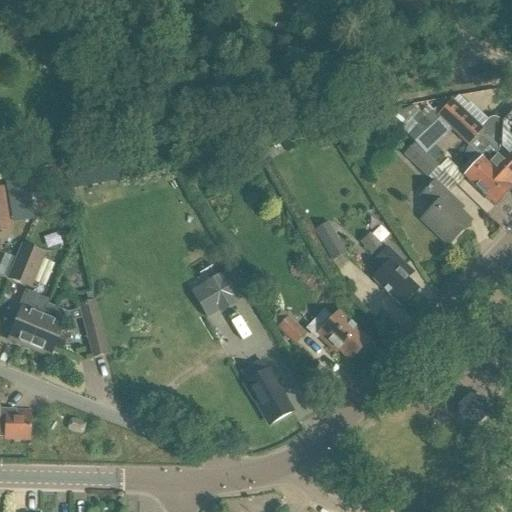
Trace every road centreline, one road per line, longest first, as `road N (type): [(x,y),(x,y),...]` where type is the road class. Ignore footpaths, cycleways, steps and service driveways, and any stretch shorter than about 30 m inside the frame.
road 1 (tertiary): [(294,460),(338,425),(511,244)]
road 2 (residential): [(232,479),(207,455),(0,372)]
road 3 (tertiary): [(121,480),(0,476)]
